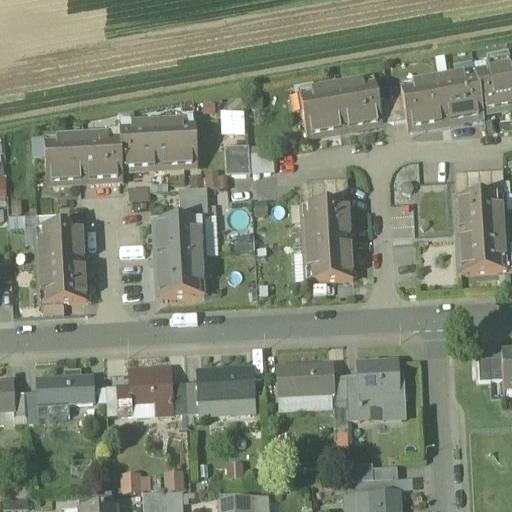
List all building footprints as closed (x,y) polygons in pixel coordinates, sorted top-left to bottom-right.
[(511,66),(473,74),(474,78),(481,119),(511,113),(511,66)] [(482,123),(481,119),(474,78),(399,91),(401,102),(405,126),(407,136),(482,123)] [(298,99),(306,144),(382,130),(377,106),(373,85),(298,99)] [(401,102),(389,104),(393,128),(405,126),(401,102)] [(382,130),(393,128),(389,104),(377,106),(382,130)] [(119,131),(119,141),(121,177),(197,173),(195,127),(119,131)] [(122,187),(121,177),(119,141),(44,145),(46,191),(122,187)] [(224,153),(226,181),(250,181),(248,161),(248,153),(224,153)] [(248,161),(250,181),(274,180),(272,159),(248,161)] [(480,202),(492,201),(490,177),(478,178),(480,202)] [(501,200),(503,200),(502,177),(490,177),(492,201),(501,200)] [(468,202),(480,202),(478,178),(466,179),(468,202)] [(456,203),(468,202),(466,179),(454,179),(456,203)] [(347,185),(335,186),(336,210),(348,209),(347,185)] [(312,211),(324,210),(323,186),(311,187),(312,211)] [(324,210),(336,210),(335,186),(323,186),(324,210)] [(303,212),(312,211),(311,187),(299,188),(299,192),(300,212),(303,212)] [(460,280),(506,277),(504,249),(501,200),(492,201),(480,202),(468,202),(456,203),(460,280)] [(179,202),(180,226),(200,225),(208,225),(207,201),(179,202)] [(303,212),(307,288),(353,286),(348,209),(336,210),(324,210),(312,211),(303,212)] [(200,225),(202,255),(217,254),(216,224),(208,225),(200,225)] [(154,228),(159,304),(204,302),(202,255),(200,225),(180,226),(154,228)] [(37,234),(41,310),(86,308),(82,231),(37,234)] [(482,367),(483,389),(506,388),(504,366),(482,367)] [(357,382),(358,399),(399,397),(399,380),(398,367),(356,370),(357,382)] [(277,374),(278,403),(333,400),(334,400),(333,383),(333,373),(295,375),(295,373),(277,374)] [(67,377),(67,385),(80,384),(79,377),(67,377)] [(197,389),(198,407),(199,407),(254,404),(252,377),(214,379),(214,377),(196,378),(197,389)] [(128,382),(129,393),(130,411),(131,411),(153,410),(170,409),(172,409),(171,391),(170,379),(128,382)] [(403,380),(399,380),(399,397),(358,399),(358,406),(360,406),(360,414),(405,412),(403,380)] [(357,382),(345,383),(346,407),(347,426),(360,426),(360,414),(360,406),(358,406),(358,399),(357,382)] [(333,407),(346,407),(345,383),(333,383),(334,400),(333,400),(333,407)] [(37,399),(38,412),(69,410),(94,408),(92,384),(80,384),(67,385),(37,387),(37,399)] [(197,389),(185,390),(187,421),(200,420),(199,407),(198,407),(197,389)] [(0,417),(13,417),(14,417),(13,400),(13,390),(0,390),(0,417)] [(171,422),(187,421),(185,390),(171,391),(172,409),(170,409),(171,422)] [(131,424),(131,411),(130,411),(129,393),(117,393),(117,396),(118,421),(118,425),(131,424)] [(105,396),(106,421),(118,421),(117,396),(105,396)] [(37,399),(25,400),(26,424),(39,424),(38,412),(37,399)] [(14,424),(26,424),(25,400),(13,400),(14,417),(13,417),(14,424)] [(254,417),(254,404),(199,407),(200,420),(254,417)] [(171,422),(170,409),(153,410),(154,423),(171,422)] [(38,412),(39,424),(69,422),(69,410),(38,412)] [(131,411),(131,424),(154,423),(153,410),(131,411)] [(13,417),(0,417),(0,429),(26,429),(26,424),(14,424),(13,417)] [(396,473),(372,475),(373,486),(397,485),(396,473)] [(165,496),(184,495),(183,475),(164,475),(165,496)] [(121,497),(151,496),(150,478),(120,479),(121,497)] [(370,499),(392,498),(392,486),(351,488),(343,489),(344,502),(370,500),(370,499)] [(370,511),(399,511),(399,498),(392,498),(370,499),(370,500),(370,511)] [(144,511),(168,511),(168,500),(144,501),(144,511)] [(168,500),(168,511),(182,511),(182,500),(168,500)]
